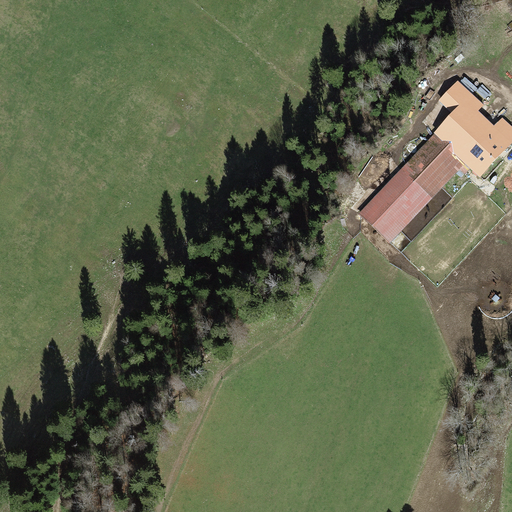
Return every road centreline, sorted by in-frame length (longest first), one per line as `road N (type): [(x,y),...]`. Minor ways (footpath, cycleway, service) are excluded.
road 1 (track): [(510,209),(468,300),(483,322),(511,319)]
road 2 (track): [(463,0),(416,87),(422,110)]
